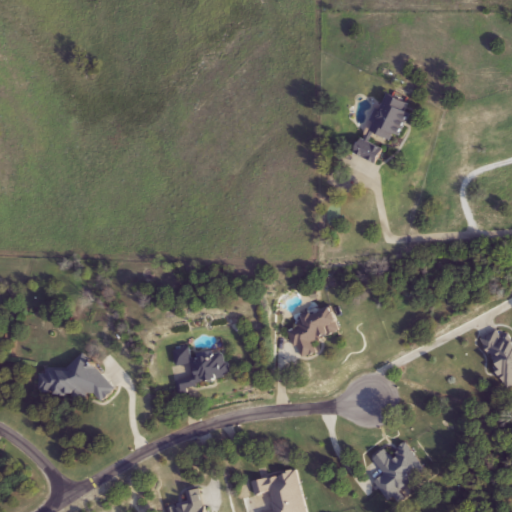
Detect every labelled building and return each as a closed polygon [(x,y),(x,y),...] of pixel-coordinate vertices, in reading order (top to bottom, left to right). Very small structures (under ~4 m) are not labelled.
[(386,149),(380,165),(359,157),(384,93),(414,104),(399,143),(376,134),(372,143),(386,149)] [(302,315),(335,307),(341,333),(312,341),(315,355),(298,359),(291,329),(305,325),(302,315)] [(511,387),(511,388),(483,339),(502,329),(505,335),(511,331),(511,387)] [(232,378),(180,394),(177,382),(182,381),(173,352),(191,347),(194,358),(223,349),(232,378)] [(58,377),(87,353),(119,391),(104,403),(95,392),(82,403),(74,394),(66,401),(56,390),(50,395),(38,381),(52,369),(58,377)] [(378,481),(386,476),(377,461),(411,441),(431,476),(389,500),(378,481)] [(301,472),(309,511),(276,511),(273,493),(257,497),(253,482),(301,472)] [(169,511),(168,507),(190,502),(188,493),(204,489),(209,511),(169,511)]
